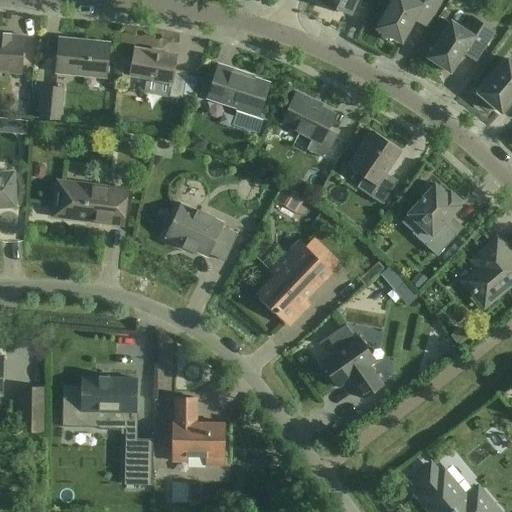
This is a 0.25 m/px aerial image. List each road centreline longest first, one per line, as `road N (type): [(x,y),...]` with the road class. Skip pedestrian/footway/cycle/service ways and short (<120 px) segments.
road 1 (residential): [(348,511),(249,375),(164,316),(57,288),(0,290)]
road 2 (residential): [(511,186),(466,133),(284,39)]
road 3 (residential): [(284,39),(190,10),(72,0)]
